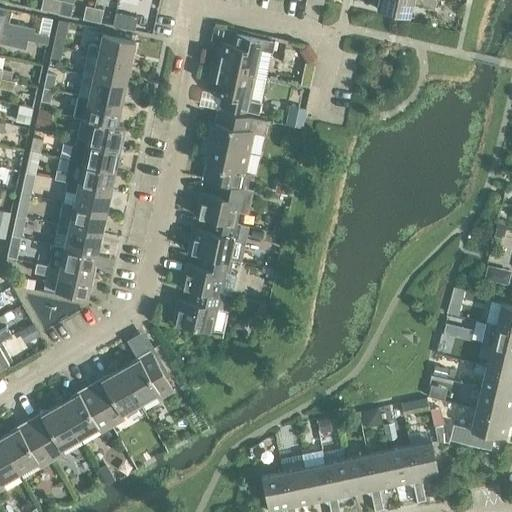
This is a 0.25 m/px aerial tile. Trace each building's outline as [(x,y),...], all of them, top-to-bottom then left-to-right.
[(42,0),(41,8),(48,10),(50,0),(42,0)] [(73,2),(63,0),(50,0),(48,10),(69,15),(73,2)] [(432,6),(434,0),(378,0),(377,8),(410,15),(413,2),(432,6)] [(0,32),(28,39),(47,43),(49,34),(34,31),(35,27),(9,21),(11,9),(11,8),(5,7),(0,5),(0,32)] [(83,18),(92,20),(94,7),(86,5),(83,18)] [(103,9),(94,7),(92,20),(100,22),(103,9)] [(116,12),(112,24),(126,27),(135,29),(137,16),(116,12)] [(59,18),(53,44),(63,46),(69,21),(59,18)] [(0,42),(26,48),(28,39),(0,32),(0,42)] [(89,43),(87,52),(132,62),(133,57),(131,57),(135,39),(103,32),(100,45),(89,43)] [(236,32),(233,42),(222,40),(221,42),(216,65),(255,74),(261,49),(272,52),(275,40),(236,32)] [(302,43),(301,49),(310,60),(316,62),(317,56),(309,44),(302,43)] [(61,58),(63,46),(53,44),(51,56),(61,58)] [(131,66),(132,62),(87,52),(85,61),(96,63),(93,75),(126,82),(129,66),(131,66)] [(221,105),(259,113),(262,102),(267,77),(255,74),(216,65),(211,91),(223,93),(220,104),(221,105)] [(3,68),(1,77),(10,79),(12,70),(3,68)] [(47,72),(44,86),(53,88),(56,74),(47,72)] [(123,100),(122,99),(126,82),(93,75),(91,87),(80,85),(78,94),(122,104),(123,100)] [(0,86),(12,89),(14,80),(10,79),(1,77),(0,76),(0,86)] [(50,101),(53,88),(44,86),(41,99),(50,101)] [(122,108),(122,104),(78,94),(72,115),(81,117),(117,124),(120,108),(122,108)] [(29,124),(33,107),(19,104),(15,121),(29,124)] [(37,123),(49,125),(52,110),(40,108),(37,123)] [(218,121),(216,121),(212,143),(249,151),(253,131),(265,133),(268,119),(220,109),(218,121)] [(289,109),(285,123),(302,126),(305,112),(289,109)] [(81,117),(77,138),(121,148),(122,144),(121,143),(125,126),(117,124),(81,117)] [(43,138),(34,135),(31,149),(41,151),(43,138)] [(120,152),(121,148),(77,138),(76,141),(72,144),(69,159),(115,169),(119,152),(120,152)] [(207,178),(219,181),(247,187),(251,173),(244,171),(249,151),(212,143),(207,165),(210,165),(207,178)] [(55,177),(68,180),(112,190),(113,186),(112,185),(115,169),(69,159),(66,170),(57,168),(55,177)] [(25,170),(20,192),(31,194),(35,173),(25,170)] [(111,194),(112,190),(68,180),(66,189),(76,192),(73,204),(106,211),(110,194),(111,194)] [(201,190),(196,214),(211,217),(241,224),(241,222),(236,221),(238,211),(248,213),(254,189),(247,187),(219,181),(217,193),(201,190)] [(277,184),(275,193),(287,196),(288,186),(277,184)] [(26,215),(31,194),(20,192),(15,213),(26,215)] [(63,201),(58,222),(103,232),(104,228),(102,228),(106,211),(73,204),(63,201)] [(0,210),(0,236),(5,237),(7,228),(10,213),(0,210)] [(10,234),(21,236),(26,215),(15,213),(10,234)] [(188,250),(204,253),(233,259),(233,258),(228,257),(232,236),(238,237),(241,224),(211,217),(209,230),(194,226),(188,250)] [(498,217),(497,223),(506,225),(508,220),(498,217)] [(276,221),(274,231),(283,233),(285,224),(276,221)] [(102,236),(103,232),(58,222),(56,231),(67,234),(64,246),(97,253),(100,236),(102,236)] [(497,223),(494,235),(503,237),(506,225),(497,223)] [(21,236),(10,234),(7,248),(6,255),(16,257),(21,236)] [(94,270),(93,270),(97,253),(64,246),(53,244),(49,247),(49,252),(51,255),(49,265),(93,274),(94,270)] [(181,285),(196,288),(225,295),(225,294),(220,293),(225,272),(230,273),(233,259),(204,253),(201,265),(186,262),(181,285)] [(511,265),(489,260),(486,274),(510,279),(511,270),(511,265)] [(93,279),(93,274),(49,265),(37,262),(35,271),(47,274),(44,286),(87,296),(91,278),(93,279)] [(19,286),(33,289),(35,280),(21,277),(19,286)] [(222,308),(225,295),(196,288),(193,301),(178,298),(173,321),(212,329),(217,307),(222,308)] [(467,288),(465,296),(480,300),(481,292),(467,288)] [(446,311),(448,312),(458,314),(460,304),(450,301),(449,301),(446,311)] [(511,303),(501,301),(496,322),(511,325),(511,303)] [(485,320),(480,341),(491,343),(511,348),(511,325),(496,322),(485,320)] [(453,322),(446,321),(443,331),(454,334),(456,327),(453,322)] [(40,335),(33,322),(18,331),(25,344),(40,335)] [(0,340),(1,340),(12,334),(7,326),(0,329),(0,340)] [(443,332),(438,353),(452,356),(456,341),(461,342),(463,337),(443,332)] [(1,340),(0,340),(0,366),(3,365),(12,360),(1,340)] [(511,348),(491,343),(486,365),(511,370),(511,348)] [(140,358),(121,369),(140,401),(158,391),(161,396),(173,389),(152,352),(140,358)] [(476,362),(474,370),(484,373),(481,386),(511,393),(511,370),(486,365),(476,362)] [(435,363),(433,374),(450,378),(452,366),(435,363)] [(102,380),(90,387),(111,425),(125,417),(122,412),(140,401),(121,369),(102,380)] [(511,393),(481,386),(476,407),(511,416),(511,411),(511,410),(511,393)] [(80,393),(59,405),(78,437),(95,427),(98,433),(111,425),(90,387),(80,393)] [(410,400),(401,401),(403,413),(413,411),(410,400)] [(42,415),(31,421),(52,459),(64,452),(61,447),(78,437),(59,405),(42,415)] [(452,424),(449,438),(491,448),(494,434),(506,437),(510,420),(511,420),(511,410),(511,411),(511,416),(476,407),(470,429),(452,424)] [(198,412),(190,416),(196,427),(204,422),(201,418),(198,412)] [(329,416),(317,419),(320,432),(332,429),(329,416)] [(40,466),(52,459),(31,421),(20,428),(0,439),(19,471),(37,460),(40,466)] [(394,422),(384,424),(387,439),(397,437),(394,422)] [(443,425),(435,426),(438,440),(444,441),(444,438),(443,425)] [(1,481),(19,471),(0,439),(0,438),(0,488),(3,486),(1,481)] [(439,475),(432,440),(411,444),(418,479),(422,478),(439,475)] [(418,479),(411,444),(389,449),(397,484),(414,480),(416,490),(420,489),(425,488),(422,478),(418,479)] [(397,484),(389,449),(368,453),(375,488),(380,487),(397,484)] [(347,458),(354,493),(371,489),(373,499),(382,497),(380,487),(375,488),(368,453),(347,458)] [(354,493),(347,458),(325,462),(333,497),(337,496),(354,493)] [(333,497),(325,462),(304,467),(311,502),(328,498),(330,508),(335,507),(339,506),(337,496),(333,497)] [(106,464),(98,468),(107,483),(115,479),(106,464)] [(311,502),(304,467),(283,471),(290,506),(294,505),(311,502)] [(283,471),(262,475),(269,510),(286,507),(286,511),(295,511),(294,505),(290,506),(283,471)] [(418,500),(423,499),(427,498),(425,488),(420,489),(416,490),(418,500)] [(373,499),(375,509),(379,508),(384,507),(382,497),(373,499)]
